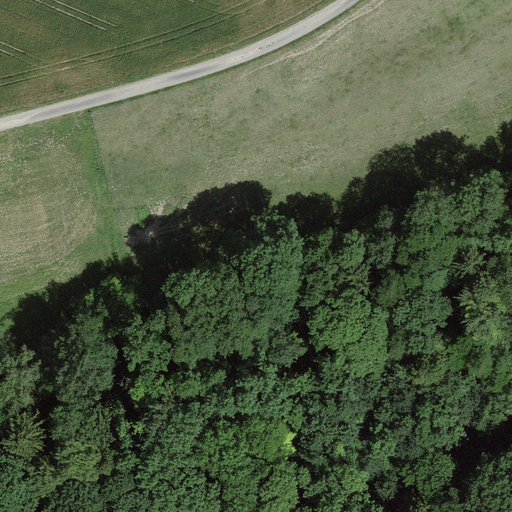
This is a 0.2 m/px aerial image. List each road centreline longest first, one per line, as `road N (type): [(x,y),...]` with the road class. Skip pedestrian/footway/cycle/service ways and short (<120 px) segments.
road 1 (unclassified): [(352,0),(281,36),(0,120)]
road 2 (track): [(234,511),(307,460),(511,376)]
